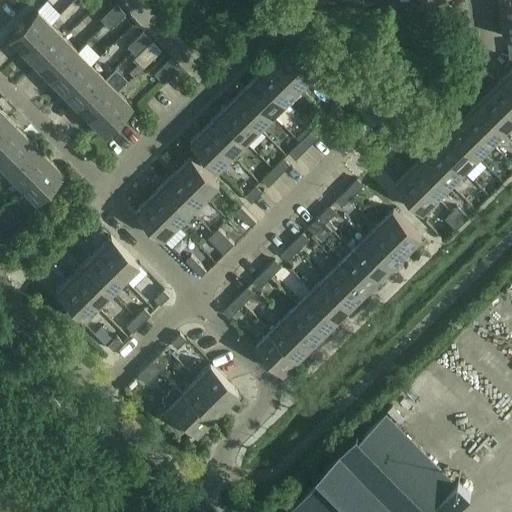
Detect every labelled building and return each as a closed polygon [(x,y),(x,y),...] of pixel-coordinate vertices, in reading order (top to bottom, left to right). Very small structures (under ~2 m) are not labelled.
[(511,0),(499,0),(502,17),(511,15),(511,0)] [(104,24),(119,8),(114,3),(99,19),(104,24)] [(36,8),(7,36),(22,51),(51,24),(36,8)] [(119,8),(104,24),(109,28),(124,13),(119,8)] [(511,35),(511,15),(502,17),(504,36),(511,35)] [(51,24),(22,51),(36,65),(64,37),(51,24)] [(89,49),(97,59),(121,38),(112,28),(89,49)] [(131,51),(146,35),(141,30),(126,46),(131,51)] [(146,35),(131,51),(135,56),(151,40),(146,35)] [(64,37),(36,65),(49,79),(78,51),(64,37)] [(286,45),(272,59),(300,87),(314,73),(286,45)] [(78,51),(49,79),(63,93),(63,92),(91,65),(78,51)] [(126,87),(148,68),(138,57),(116,76),(126,87)] [(168,58),(153,73),(158,78),(173,63),(168,58)] [(272,59),(259,73),(286,101),(300,87),(272,59)] [(63,92),(63,93),(76,106),(104,78),(91,65),(63,92)] [(483,68),(477,74),(486,83),(492,77),(483,68)] [(259,73),(245,86),(273,114),(286,101),(259,73)] [(477,74),(470,80),(480,90),(486,83),(477,74)] [(511,82),(504,74),(490,88),(511,109),(511,82)] [(104,78),(76,106),(89,120),(118,92),(104,78)] [(245,86),(232,100),(259,127),(273,114),(245,86)] [(511,109),(490,88),(477,101),(505,129),(511,122),(511,109)] [(118,92),(89,120),(103,134),(131,106),(118,92)] [(455,95),(449,101),(459,111),(465,105),(455,95)] [(327,99),(320,107),(327,114),(335,107),(327,99)] [(232,100),(218,113),(246,141),(259,127),(232,100)] [(449,101),(443,107),(453,117),(459,111),(449,101)] [(477,101),(463,115),(492,143),(505,129),(477,101)] [(335,107),(327,114),(333,120),(343,110),(337,104),(335,107)] [(0,109),(0,127),(9,118),(0,109)] [(218,113),(205,126),(233,154),(246,141),(218,113)] [(327,114),(317,124),(323,130),(333,120),(327,114)] [(463,115),(450,128),(478,156),(492,143),(463,115)] [(9,118),(0,127),(0,154),(23,132),(9,118)] [(428,122),(422,128),(432,138),(438,132),(428,122)] [(218,168),(233,154),(205,126),(190,140),(218,168)] [(422,128),(416,134),(426,144),(432,138),(422,128)] [(450,128),(436,142),(465,170),(478,156),(450,128)] [(23,132),(0,154),(0,165),(7,173),(36,145),(23,132)] [(310,132),(300,141),(306,147),(316,138),(310,132)] [(300,141),(290,152),(296,157),(306,147),(300,141)] [(451,183),(457,177),(465,170),(436,142),(423,155),(451,183)] [(36,145),(7,173),(21,187),(49,159),(36,145)] [(220,183),(213,177),(191,155),(177,169),(205,197),(220,183)] [(438,197),(451,183),(423,155),(409,168),(438,197)] [(283,158),(273,168),(279,175),(289,164),(283,158)] [(49,159),(21,187),(35,201),(63,173),(49,159)] [(502,167),(496,173),(503,180),(509,174),(502,167)] [(264,177),(263,179),(269,185),(279,175),(273,168),(264,177)] [(423,211),(438,197),(409,168),(395,183),(423,211)] [(490,168),(479,179),(492,192),(503,181),(490,168)] [(177,169),(163,182),(192,211),(205,197),(177,169)] [(357,179),(346,189),(353,196),(363,185),(357,179)] [(163,182),(150,196),(178,224),(192,211),(163,182)] [(245,195),(251,202),(261,192),(256,186),(245,195)] [(346,189),(337,199),(343,205),(353,196),(346,189)] [(164,238),(178,224),(150,196),(135,210),(164,238)] [(240,205),(235,211),(251,226),(256,221),(240,205)] [(329,206),(319,216),(325,222),(336,212),(329,206)] [(452,212),(462,223),(468,217),(458,207),(452,212)] [(394,209),(379,223),(407,251),(421,237),(394,209)] [(456,229),(462,223),(452,212),(446,219),(456,229)] [(319,216),(309,226),(315,232),(325,222),(319,216)] [(379,223),(366,236),(393,264),(407,251),(379,223)] [(234,243),(218,227),(213,232),(229,248),(234,243)] [(224,253),(229,248),(213,232),(208,237),(224,253)] [(302,233),(292,243),(298,249),(308,239),(302,233)] [(110,235),(96,249),(124,277),(138,264),(110,235)] [(366,236),(352,249),(380,277),(393,264),(366,236)] [(292,243),(281,253),(287,259),(298,249),(292,243)] [(259,275),(278,256),(270,248),(251,267),(259,275)] [(96,249),(82,263),(110,291),(124,277),(96,249)] [(352,249),(339,263),(366,291),(380,277),(352,249)] [(186,259),(186,260),(201,275),(206,270),(191,254),(186,259)] [(275,259),(264,270),(270,276),(281,266),(275,259)] [(82,263),(68,276),(96,304),(110,291),(82,263)] [(339,263),(325,276),(353,304),(366,291),(339,263)] [(264,270),(254,280),(260,286),(270,276),(264,270)] [(82,319),(96,304),(68,276),(54,290),(82,319)] [(325,276),(311,290),(339,318),(353,304),(325,276)] [(247,286),(237,296),(243,302),(254,293),(247,286)] [(153,298),(159,304),(168,295),(162,289),(153,298)] [(311,290),(297,303),(325,331),(339,318),(311,290)] [(237,297),(223,311),(229,316),(243,303),(237,297)] [(297,303),(284,317),(311,345),(325,331),(297,303)] [(143,307),(134,316),(140,322),(149,313),(143,307)] [(134,316),(125,325),(131,331),(140,322),(134,316)] [(284,317),(270,330),(298,358),(311,345),(284,317)] [(283,372),(298,358),(270,330),(256,344),(283,372)] [(185,338),(179,332),(170,341),(176,347),(185,338)] [(106,344),(107,344),(112,350),(121,341),(115,335),(106,344)] [(157,354),(151,360),(160,369),(166,363),(157,354)] [(151,360),(136,374),(146,383),(160,369),(151,360)] [(209,363),(194,377),(222,406),(237,391),(209,363)] [(132,391),(142,386),(135,370),(125,375),(132,391)] [(194,377),(181,390),(209,419),(222,406),(194,377)] [(176,385),(162,398),(167,404),(166,405),(168,406),(187,426),(194,433),(209,419),(181,390),(176,385)] [(168,406),(158,416),(177,436),(187,426),(168,406)] [(451,488),(381,417),(358,440),(355,437),(358,434),(357,432),(317,473),(318,474),(322,471),(324,474),(286,511),(425,511),(428,510),(429,511),(451,488)]
